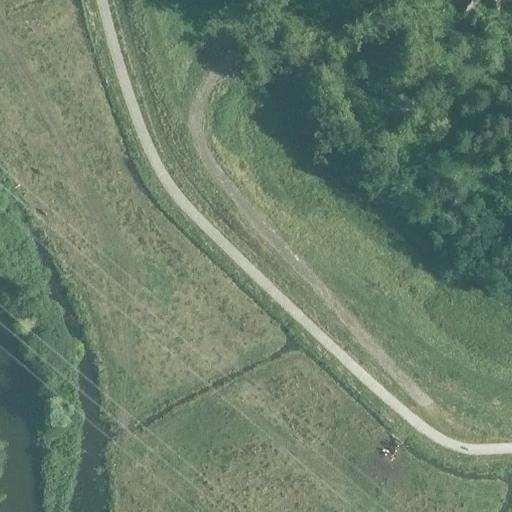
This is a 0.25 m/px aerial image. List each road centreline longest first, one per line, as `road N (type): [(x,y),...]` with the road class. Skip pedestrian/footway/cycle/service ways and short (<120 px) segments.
road 1 (track): [(278,240),(428,403),(383,457),(420,511)]
road 2 (track): [(278,240),(208,162),(197,136)]
road 3 (track): [(197,136),(211,83),(261,37)]
